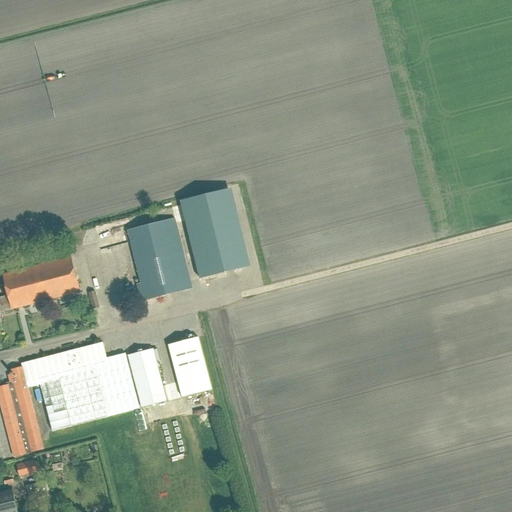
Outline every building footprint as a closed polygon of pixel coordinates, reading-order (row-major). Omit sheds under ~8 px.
[(239,269),(220,192),(181,201),(200,279),(239,269)] [(141,283),(137,284),(141,302),(192,289),(174,219),(127,231),(141,283)] [(0,311),(11,309),(11,311),(80,293),(71,257),(2,275),(8,296),(0,297),(0,311)] [(182,398),(212,390),(198,337),(169,345),(182,398)] [(0,400),(14,455),(43,448),(28,388),(40,385),(52,431),(139,409),(125,354),(107,359),(103,343),(22,364),(23,368),(11,370),(12,373),(11,374),(12,375),(9,376),(11,384),(0,387),(0,400)] [(154,349),(128,355),(142,408),(167,401),(157,362),(160,361),(157,349),(154,350),(154,349)] [(37,457),(20,462),(22,472),(40,467),(37,457)] [(45,481),(39,483),(26,486),(29,496),(35,495),(36,498),(48,495),(45,481)] [(12,490),(0,492),(0,511),(17,511),(12,490)]
